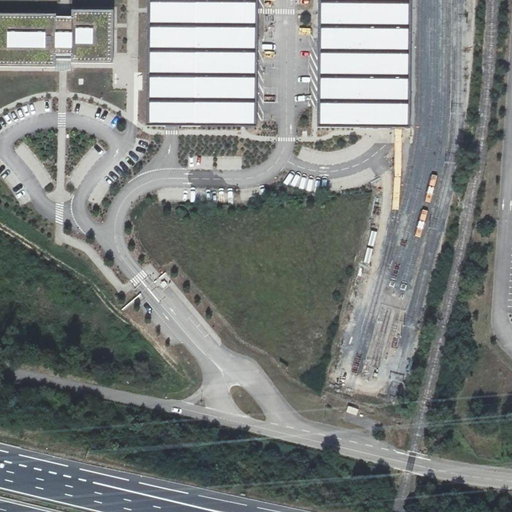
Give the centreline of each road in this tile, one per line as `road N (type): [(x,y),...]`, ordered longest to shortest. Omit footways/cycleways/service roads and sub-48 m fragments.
road 1 (unclassified): [(511,481),(0,370)]
road 2 (motorway): [(243,511),(0,469)]
road 3 (motorway): [(173,511),(0,469)]
